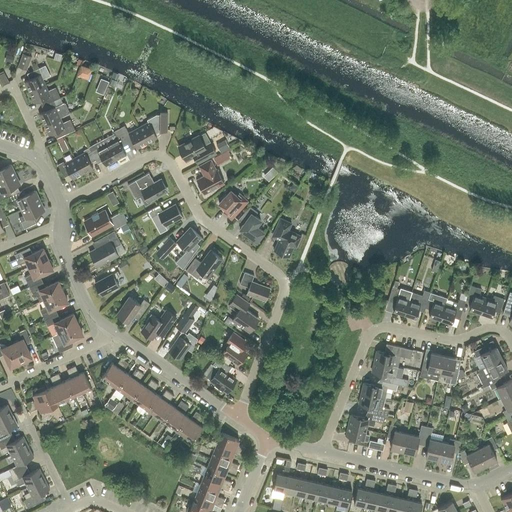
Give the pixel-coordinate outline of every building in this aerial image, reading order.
[(27,70),(32,57),(24,54),(19,67),(27,70)] [(46,65),(40,68),(27,74),(30,79),(25,82),(29,92),(46,85),(43,79),(50,76),(46,65)] [(92,68),(82,65),(79,75),(89,78),(92,68)] [(4,72),(0,73),(0,79),(3,84),(8,82),(4,72)] [(56,87),(48,91),(46,85),(29,92),(34,103),(39,100),(42,106),(60,98),(56,87)] [(63,103),(60,98),(42,106),(45,111),(39,114),(44,124),(60,117),(69,113),(69,112),(70,112),(66,103),(65,103),(64,103),(63,103)] [(161,115),(157,115),(148,120),(149,122),(139,127),(147,143),(158,137),(155,132),(160,129),(160,131),(167,132),(168,113),(161,112),(161,115)] [(70,119),(63,123),(60,117),(44,124),(49,135),(54,133),(57,138),(75,130),(70,119)] [(147,143),(139,127),(129,133),(125,126),(119,129),(129,146),(134,143),(137,148),(147,143)] [(129,146),(119,129),(114,132),(115,133),(105,139),(108,144),(116,160),(126,154),(124,149),(129,146)] [(216,153),(211,143),(205,146),(199,136),(179,147),(186,160),(201,152),(205,159),(216,153)] [(63,150),(68,147),(64,139),(59,142),(63,150)] [(106,165),(116,160),(108,144),(105,139),(89,147),(96,160),(98,163),(103,160),(106,165)] [(227,147),(229,146),(225,140),(217,145),(221,153),(228,149),(227,147)] [(91,163),(96,160),(89,147),(84,150),(85,152),(74,158),(83,173),(93,168),(91,163)] [(231,156),(228,150),(219,155),(213,158),(217,164),(231,156)] [(83,173),(74,158),(64,163),(63,161),(58,164),(65,177),(70,174),(73,179),(83,173)] [(224,183),(217,169),(216,169),(211,159),(199,166),(204,175),(197,179),(205,194),(224,183)] [(0,181),(16,175),(11,164),(1,169),(0,166),(0,181)] [(273,167),(268,172),(274,177),(279,173),(273,167)] [(154,182),(149,173),(136,180),(142,191),(143,190),(150,201),(167,192),(160,179),(154,182)] [(20,185),(16,175),(0,181),(0,200),(7,197),(11,195),(9,190),(20,185)] [(311,193),(320,196),(322,190),(314,186),(311,193)] [(23,189),(11,195),(7,197),(10,203),(12,202),(13,204),(14,205),(16,206),(18,206),(20,205),(22,209),(40,201),(35,190),(26,195),(23,189)] [(224,212),(232,219),(248,201),(239,193),(237,195),(231,190),(229,193),(227,193),(226,194),(225,195),(225,196),(224,197),(219,203),(220,204),(221,203),(224,206),(224,208),(226,210),(224,212)] [(114,191),(108,193),(112,204),(118,201),(114,191)] [(45,211),(40,201),(22,209),(24,215),(19,217),(24,228),(36,223),(33,216),(45,211)] [(182,216),(176,204),(163,211),(160,205),(148,211),(151,217),(158,213),(165,226),(182,216)] [(258,212),(250,206),(238,220),(244,224),(240,229),(260,243),(257,240),(264,232),(256,226),(261,220),(255,216),(258,212)] [(110,218),(105,210),(99,214),(98,212),(92,215),(93,217),(85,222),(92,235),(111,225),(114,229),(128,222),(123,211),(110,218)] [(296,247),(301,236),(288,230),(292,223),(281,218),(274,233),(281,236),(274,250),(289,257),(294,246),(296,247)] [(203,240),(204,239),(191,228),(178,242),(187,250),(176,262),(183,268),(200,246),(196,242),(200,237),(203,240)] [(125,251),(114,231),(102,237),(105,244),(90,252),(98,266),(125,251)] [(168,254),(177,244),(170,237),(161,247),(168,254)] [(149,247),(146,242),(138,246),(141,251),(149,247)] [(48,258),(43,248),(32,253),(30,247),(15,254),(17,258),(10,261),(13,267),(19,264),(27,261),(30,267),(48,258)] [(223,258),(211,250),(201,262),(195,258),(187,270),(198,278),(202,273),(209,277),(223,258)] [(40,275),(53,269),(52,267),(53,265),(51,260),(49,260),(48,258),(30,267),(32,273),(25,277),(30,287),(43,281),(40,275)] [(437,272),(441,261),(436,259),(432,270),(437,272)] [(128,265),(126,261),(119,264),(121,269),(128,265)] [(115,278),(120,275),(118,271),(112,274),(95,283),(102,295),(111,290),(112,291),(119,287),(115,278)] [(266,301),(270,288),(252,281),(254,275),(245,272),(240,284),(250,288),(247,294),(266,301)] [(181,288),(184,284),(179,280),(176,285),(181,288)] [(63,291),(58,281),(45,287),(43,281),(30,287),(34,296),(37,296),(40,301),(44,299),(45,300),(63,291)] [(0,299),(10,295),(4,282),(0,283),(0,299)] [(481,312),(486,297),(475,293),(477,287),(471,285),(466,299),(472,301),(470,309),(481,312)] [(405,314),(410,299),(399,295),(401,289),(393,287),(388,300),(396,303),(394,310),(405,314)] [(424,312),(426,308),(431,292),(425,290),(423,296),(412,292),(410,299),(405,314),(416,318),(418,310),(424,312)] [(55,307),(68,301),(63,291),(45,300),(47,305),(40,310),(45,319),(58,313),(55,307)] [(441,319),(446,304),(447,299),(448,298),(437,294),(431,292),(426,308),(431,310),(429,315),(441,319)] [(511,323),(511,292),(510,292),(503,314),(511,316),(509,322),(511,323)] [(238,311),(233,319),(229,316),(227,318),(224,316),(221,320),(231,328),(236,321),(250,331),(259,318),(246,309),(250,303),(237,294),(229,305),(238,311)] [(500,313),(504,299),(494,295),(492,300),(486,297),(481,312),(492,316),(494,311),(500,313)] [(142,314),(150,303),(144,299),(141,304),(129,296),(117,313),(129,322),(136,311),(142,314)] [(186,307),(191,301),(186,297),(181,304),(186,307)] [(466,301),(460,298),(458,303),(447,299),(446,304),(441,319),(452,323),(454,317),(460,319),(466,301)] [(195,320),(190,317),(198,307),(192,303),(175,326),(183,332),(185,333),(195,320)] [(159,320),(151,314),(146,321),(148,322),(142,331),(152,338),(161,326),(167,330),(176,317),(167,310),(159,320)] [(78,324),(73,314),(61,320),(58,313),(45,319),(48,326),(55,322),(60,332),(78,324)] [(83,334),(78,324),(60,332),(54,335),(57,342),(55,342),(60,352),(73,346),(70,340),(83,334)] [(25,344),(31,342),(25,329),(19,332),(23,339),(13,344),(21,362),(31,357),(25,344)] [(180,358),(187,349),(193,353),(198,339),(189,332),(187,335),(185,333),(183,332),(169,351),(180,358)] [(245,340),(234,332),(228,340),(231,342),(223,353),(239,364),(246,353),(240,348),(245,340)] [(21,362),(13,344),(2,348),(0,342),(0,355),(5,354),(11,367),(21,362)] [(398,366),(401,356),(411,358),(413,349),(396,346),(394,354),(377,350),(375,361),(398,366)] [(480,355),(486,366),(502,358),(496,346),(487,351),(485,346),(473,351),(476,357),(480,355)] [(50,357),(48,352),(41,355),(44,360),(50,357)] [(438,380),(440,373),(443,355),(431,353),(430,360),(424,359),(420,376),(426,377),(438,380)] [(457,380),(459,369),(453,368),(456,358),(443,355),(440,373),(446,374),(445,381),(456,384),(457,380)] [(109,383),(125,360),(121,358),(116,365),(112,362),(101,378),(109,383)] [(211,380),(228,392),(236,380),(226,372),(229,366),(218,358),(214,364),(219,368),(217,372),(213,372),(211,375),(211,379),(211,380)] [(508,369),(502,358),(486,366),(478,370),(479,372),(477,373),(484,387),(490,384),(501,378),(498,373),(508,369)] [(116,388),(127,373),(124,370),(129,363),(125,360),(109,383),(116,388)] [(396,377),(398,366),(375,361),(372,372),(392,376),(390,382),(398,384),(406,386),(407,379),(396,377)] [(92,389),(84,372),(79,374),(75,366),(71,368),(83,393),(92,389)] [(83,393),(71,368),(67,370),(71,378),(67,380),(75,397),(83,393)] [(124,394),(140,371),(136,368),(131,376),(127,373),(116,388),(124,394)] [(463,370),(459,369),(457,380),(465,376),(463,370)] [(131,399),(142,384),(139,381),(144,374),(140,371),(124,394),(131,399)] [(75,397),(67,380),(63,381),(59,373),(55,375),(66,401),(75,397)] [(66,401),(55,375),(50,377),(54,385),(50,387),(54,396),(58,404),(66,401)] [(511,379),(503,383),(501,378),(490,384),(492,389),(496,387),(502,398),(511,393),(511,379)] [(139,404),(155,382),(151,379),(146,386),(142,384),(131,399),(139,404)] [(385,398),(387,388),(396,390),(398,384),(390,382),(383,381),(382,386),(364,382),(362,393),(385,398)] [(146,410),(157,394),(154,392),(159,384),(155,382),(139,404),(146,410)] [(97,387),(102,391),(105,387),(100,383),(97,387)] [(29,407),(54,396),(50,387),(46,389),(45,387),(37,390),(38,393),(33,395),(35,399),(27,403),(29,407)] [(154,415),(170,392),(166,390),(161,397),(157,394),(146,410),(154,415)] [(161,420),(172,405),(169,402),(174,395),(170,392),(154,415),(161,420)] [(383,407),(385,398),(362,393),(359,404),(376,408),(375,413),(375,414),(385,416),(387,416),(389,409),(383,407)] [(511,393),(502,398),(507,409),(503,411),(506,416),(511,413),(511,393)] [(58,404),(54,396),(29,407),(31,412),(39,408),(41,412),(46,410),(47,412),(55,409),(54,406),(58,404)] [(115,406),(116,405),(109,399),(105,405),(112,410),(115,406)] [(169,426),(185,403),(181,400),(176,408),(172,405),(161,420),(169,426)] [(411,412),(414,402),(406,401),(404,410),(411,412)] [(176,431),(187,416),(184,413),(189,406),(185,403),(169,426),(176,431)] [(0,407),(0,420),(13,415),(7,404),(0,407)] [(112,410),(112,411),(118,415),(121,410),(115,406),(112,410)] [(184,436),(200,414),(196,411),(191,418),(187,416),(176,431),(184,436)] [(384,423),(385,416),(375,414),(375,413),(367,411),(367,412),(369,412),(367,418),(351,414),(349,425),(366,429),(367,424),(374,426),(375,421),(384,423)] [(199,424),(204,416),(200,414),(184,436),(192,442),(203,426),(199,424)] [(6,431),(18,425),(13,415),(0,420),(0,440),(9,436),(6,431)] [(403,451),(407,433),(395,430),(396,426),(390,424),(388,437),(393,438),(391,448),(403,451)] [(365,434),(366,429),(349,425),(346,436),(364,440),(364,439),(368,440),(369,435),(365,434)] [(423,445),(427,426),(422,425),(419,436),(407,433),(403,451),(415,454),(418,443),(423,445)] [(438,459),(442,441),(430,439),(433,428),(427,426),(423,445),(428,446),(426,456),(438,459)] [(237,444),(239,440),(222,432),(218,441),(244,452),(246,447),(237,444)] [(24,436),(12,442),(9,436),(0,440),(0,446),(3,453),(9,450),(11,455),(29,446),(24,436)] [(493,450),(498,448),(492,436),(487,439),(489,443),(478,449),(486,465),(497,459),(493,450)] [(461,441),(455,439),(450,438),(449,443),(442,441),(438,459),(450,462),(453,452),(458,453),(461,441)] [(244,452),(218,441),(215,450),(232,457),(234,453),(242,456),(244,452)] [(383,451),(385,444),(370,441),(368,447),(383,451)] [(22,463),(34,457),(29,446),(11,455),(17,465),(9,469),(12,475),(25,468),(22,463)] [(486,465),(478,449),(467,454),(465,450),(459,453),(465,464),(470,461),(475,471),(486,465)] [(230,461),(232,457),(215,450),(211,458),(237,469),(239,465),(230,461)] [(237,469),(211,458),(208,467),(225,474),(227,470),(235,473),(237,469)] [(277,472),(274,488),(284,491),(288,475),(291,461),(286,460),(283,474),(277,472)] [(188,462),(186,468),(192,470),(195,465),(188,462)] [(224,478),(225,474),(208,467),(204,475),(230,486),(232,482),(224,478)] [(40,468),(28,474),(25,468),(12,475),(17,485),(20,485),(25,482),(27,487),(45,478),(40,468)] [(230,486),(204,475),(201,484),(218,491),(220,487),(228,490),(230,486)] [(295,493),(299,478),(288,475),(284,491),(295,493)] [(38,495),(50,489),(45,478),(27,487),(30,492),(24,495),(26,499),(24,500),(28,508),(41,501),(38,495)] [(306,496),(309,480),(299,478),(295,493),(306,496)] [(316,498),(320,483),(309,480),(306,496),(316,498)] [(327,501),(331,485),(320,483),(316,498),(327,501)] [(217,495),(218,491),(201,484),(197,492),(223,503),(225,499),(217,495)] [(338,503),(341,488),(331,485),(327,501),(338,503)] [(365,506),(369,490),(358,487),(354,503),(365,506)] [(348,506),(352,490),(341,488),(338,503),(348,506)] [(376,508),(379,492),(369,490),(365,506),(376,508)] [(223,503),(197,492),(194,501),(203,504),(212,508),(213,504),(221,507),(223,503)] [(386,511),(390,495),(379,492),(376,508),(386,511)] [(511,506),(511,492),(501,498),(507,509),(511,506)] [(392,511),(397,511),(401,497),(390,495),(386,511),(392,511)] [(280,510),(283,498),(276,497),(273,508),(280,510)] [(408,511),(411,500),(401,497),(397,511),(408,511)] [(419,511),(422,502),(411,500),(408,511),(419,511)] [(199,511),(203,504),(194,501),(192,505),(190,504),(187,511),(186,511),(199,511)] [(438,508),(439,511),(454,511),(457,511),(452,501),(438,508)]
